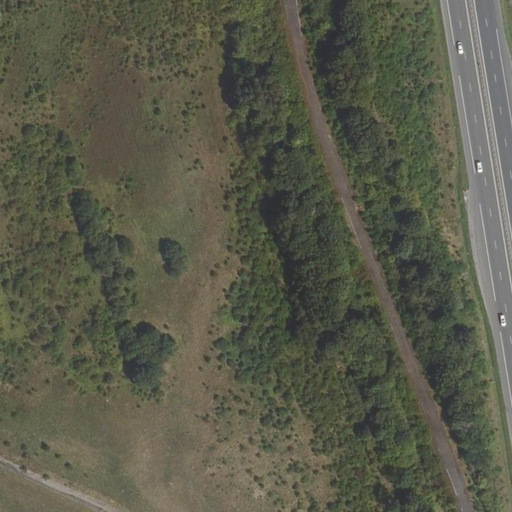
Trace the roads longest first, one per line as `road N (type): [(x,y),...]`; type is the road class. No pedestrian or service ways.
road 1 (motorway): [(455,0),(511,358)]
road 2 (motorway): [(511,179),(483,0)]
